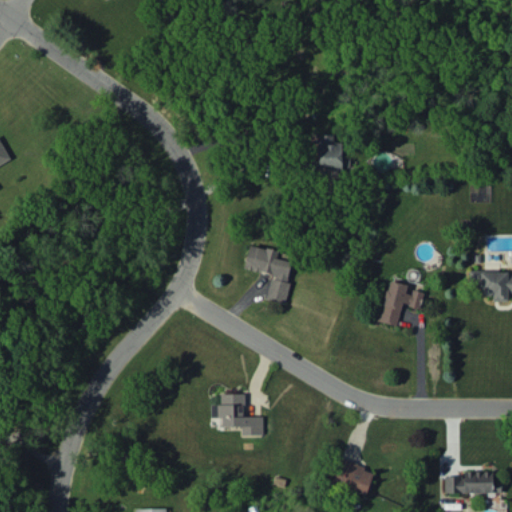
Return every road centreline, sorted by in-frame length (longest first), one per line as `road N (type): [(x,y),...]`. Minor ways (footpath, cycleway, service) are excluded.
road 1 (residential): [(55,511),(59,466),(88,376),(172,285),(189,225),(186,164),(109,77),(0,6)]
road 2 (residential): [(172,285),(361,392),(511,405)]
